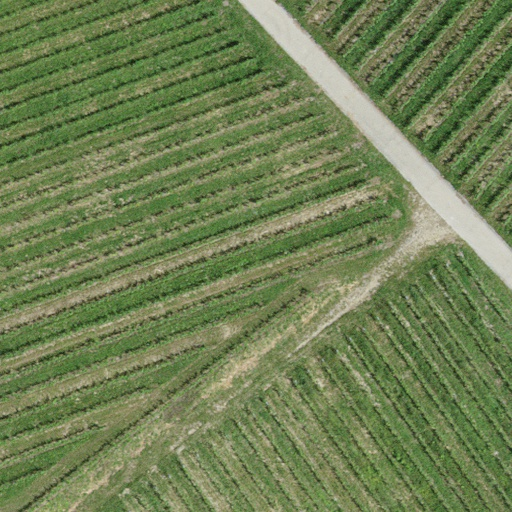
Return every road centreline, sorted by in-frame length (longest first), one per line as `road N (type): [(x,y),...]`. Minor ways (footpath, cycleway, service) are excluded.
road 1 (track): [(451,223),(82,511)]
road 2 (track): [(245,0),(511,285)]
